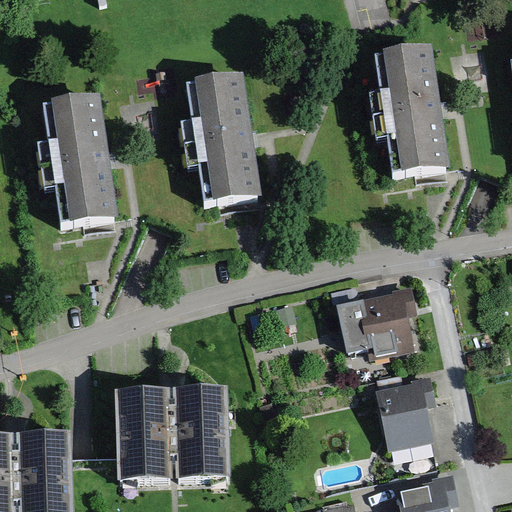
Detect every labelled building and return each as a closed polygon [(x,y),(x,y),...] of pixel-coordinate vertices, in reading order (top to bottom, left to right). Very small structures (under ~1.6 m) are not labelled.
[(443,182),(425,59),(368,68),(387,191),(443,182)] [(257,213),(238,90),(182,99),(200,222),(257,213)] [(114,233),(96,110),(39,118),(58,242),(114,233)] [(397,302),(340,315),(349,356),(375,350),(377,361),(410,354),(402,320),(414,317),(409,295),(396,298),(397,302)] [(414,392),(380,399),(391,451),(429,443),(422,409),(433,407),(428,385),(413,388),(414,392)] [(226,488),(224,406),(118,409),(121,491),(226,488)] [(0,511),(70,511),(69,447),(0,448),(0,511)] [(441,511),(435,488),(393,499),(396,511),(441,511)]
